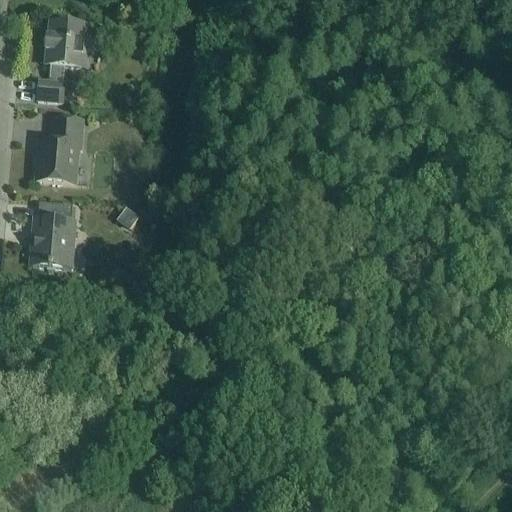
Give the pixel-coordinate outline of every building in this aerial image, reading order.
[(51,55),(50,69),(51,69),(49,86),(39,85),(38,105),(63,107),(64,87),(63,87),(64,70),(80,72),(81,61),(89,61),(91,43),(86,43),(88,29),(50,26),(49,40),(47,40),(47,43),(43,47),(46,51),(46,54),(51,55)] [(82,155),(84,124),(54,121),(52,145),(41,144),(39,168),(37,167),(35,186),(76,189),(77,154),(82,155)] [(71,273),(75,225),(71,225),(73,209),(40,207),(38,222),(34,222),(33,241),(35,241),(33,254),(31,254),(30,268),(32,268),(32,270),(71,273)] [(127,216),(123,223),(127,229),(135,229),(139,222),(135,216),(127,216)] [(124,275),(117,284),(126,292),(133,283),(124,275)]
